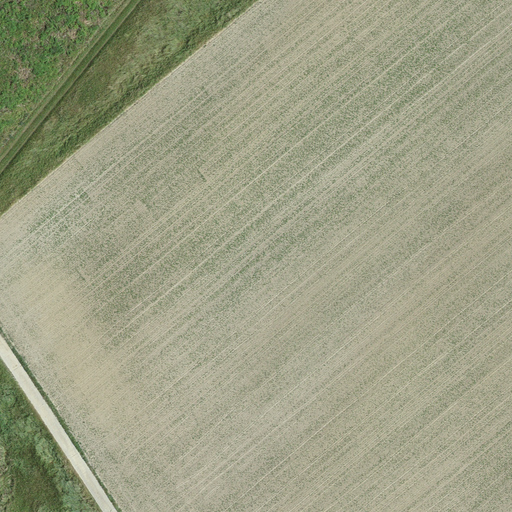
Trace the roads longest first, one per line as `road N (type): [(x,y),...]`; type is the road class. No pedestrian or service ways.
road 1 (track): [(116,511),(0,335)]
road 2 (track): [(0,167),(126,0)]
